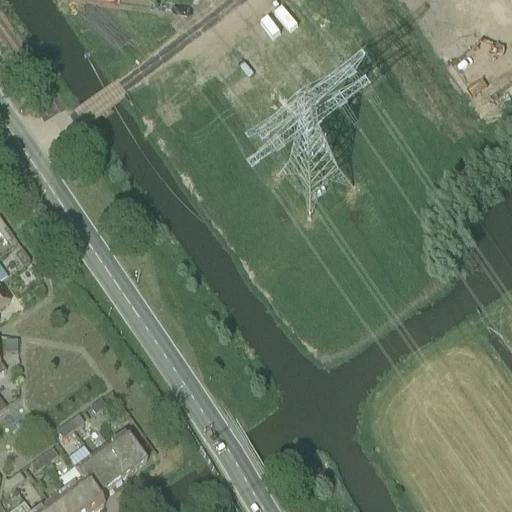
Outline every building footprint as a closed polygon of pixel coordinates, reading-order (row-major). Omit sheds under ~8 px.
[(13,242),(5,231),(0,235),(0,240),(5,248),(13,242)] [(29,265),(21,254),(13,259),(21,270),(29,265)] [(0,310),(9,304),(0,291),(0,310)] [(16,344),(5,344),(5,356),(16,356),(16,344)] [(105,411),(100,403),(89,411),(94,419),(105,411)] [(77,419),(67,427),(72,435),(83,427),(77,419)] [(72,435),(67,427),(55,435),(61,443),(72,435)] [(106,448),(128,478),(145,466),(124,435),(106,448)] [(106,448),(90,459),(112,490),(128,478),(106,448)] [(51,453),(40,461),(46,468),(57,461),(51,453)] [(95,502),(96,501),(112,490),(90,459),(73,472),(80,482),(80,481),(95,502)] [(46,468),(40,461),(29,468),(35,476),(46,468)] [(18,476),(7,484),(13,492),(24,484),(18,476)] [(80,482),(64,493),(77,511),(101,511),(103,511),(96,501),(95,502),(80,481),(80,482)] [(7,484),(3,483),(2,493),(10,494),(13,492),(7,484)] [(77,511),(64,493),(47,505),(52,511),(77,511)]
